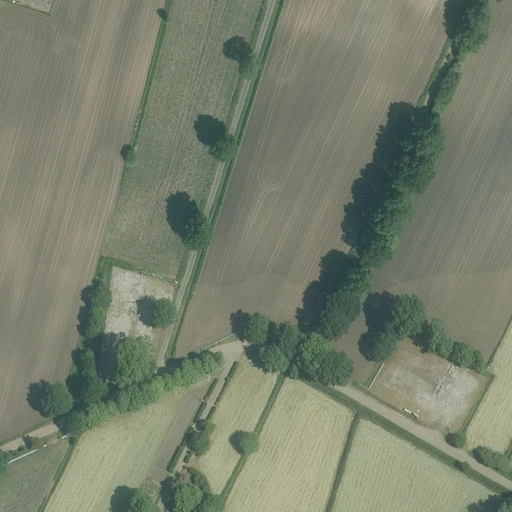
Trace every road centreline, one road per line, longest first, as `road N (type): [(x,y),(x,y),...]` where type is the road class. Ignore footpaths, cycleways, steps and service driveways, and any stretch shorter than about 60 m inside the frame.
road 1 (unclassified): [(476,0),(306,370)]
road 2 (unclassified): [(306,370),(263,346),(218,351),(0,453)]
road 3 (unclassified): [(511,488),(306,370)]
